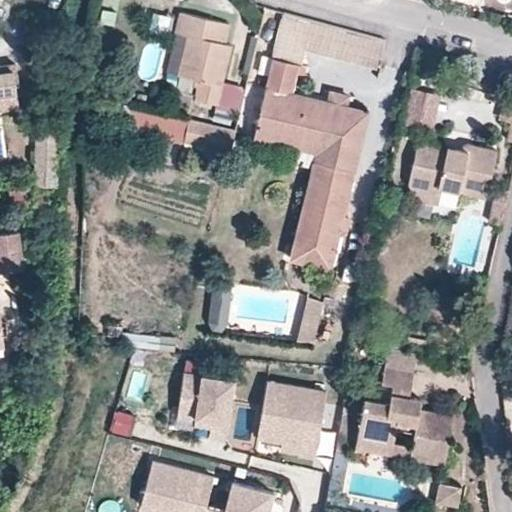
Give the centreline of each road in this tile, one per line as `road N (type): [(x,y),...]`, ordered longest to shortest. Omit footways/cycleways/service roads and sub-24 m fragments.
road 1 (residential): [(511,226),(484,361),(505,511)]
road 2 (residential): [(511,50),(329,0)]
